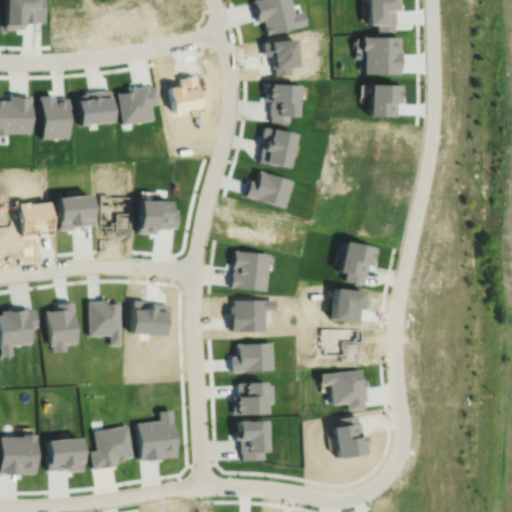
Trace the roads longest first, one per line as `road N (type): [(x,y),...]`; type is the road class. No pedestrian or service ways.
road 1 (residential): [(378,483),(396,460),(402,433),(395,318),(431,125),(430,0)]
road 2 (residential): [(201,487),(193,282),(229,100),(225,40),(212,0)]
road 3 (residential): [(0,506),(84,504),(208,486),(339,499),(378,483)]
road 4 (residential): [(0,61),(116,54),(223,31)]
road 5 (residential): [(0,276),(104,265),(194,269)]
